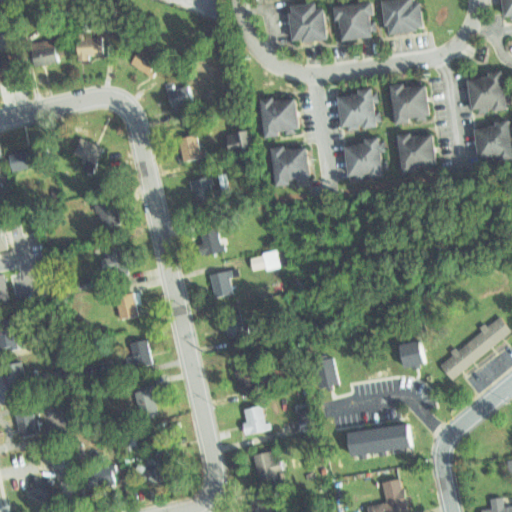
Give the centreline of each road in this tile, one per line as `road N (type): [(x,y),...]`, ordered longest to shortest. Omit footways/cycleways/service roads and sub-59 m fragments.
road 1 (residential): [(0,119),(107,95),(137,115),(219,473),(209,499),(165,511)]
road 2 (residential): [(237,0),(258,50),(277,65),(315,74),(451,47),(465,34),(475,0)]
road 3 (residential): [(511,381),(442,444),(453,511)]
road 4 (residential): [(447,436),(408,396),(331,409)]
